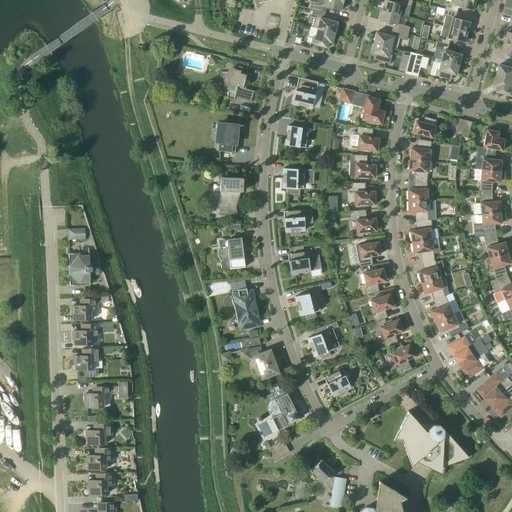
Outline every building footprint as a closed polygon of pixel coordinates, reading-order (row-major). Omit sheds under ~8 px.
[(341,10),(343,0),(324,0),(324,4),(310,1),(308,8),(313,9),(325,12),(326,7),(341,10)] [(411,7),(413,0),(410,0),(399,0),(399,3),(386,0),(384,0),(382,10),(399,14),(406,16),(409,6),(411,7)] [(451,0),(450,4),(447,3),(445,9),(457,12),(458,6),(473,10),(475,0),(451,0)] [(339,24),(337,24),(338,22),(328,20),(328,19),(324,17),(325,12),(313,9),(311,16),(315,17),(312,27),(317,28),(335,32),(335,31),(337,31),(339,24)] [(455,18),(457,12),(445,9),(443,15),(446,16),(443,26),(467,32),(470,22),(455,18)] [(397,24),(399,14),(382,10),(379,20),(393,24),(392,30),(398,31),(408,34),(410,27),(397,24)] [(296,35),(299,23),(292,21),(289,34),(296,35)] [(464,43),(467,32),(443,26),(441,36),(438,35),(437,42),(448,45),(450,39),(464,43)] [(332,43),(335,32),(317,28),(315,38),(312,37),(310,43),(327,48),(328,42),(332,43)] [(406,41),(408,34),(398,31),(392,30),(390,36),(376,32),(373,43),(391,47),(397,49),(399,39),(406,41)] [(414,35),(412,48),(418,49),(420,36),(414,35)] [(447,50),(448,45),(437,42),(435,48),(439,49),(437,59),(436,58),(435,59),(459,65),(461,54),(447,50)] [(511,54),(511,43),(506,42),(503,53),(511,54)] [(388,57),(391,47),(373,43),(371,53),(374,54),(373,60),(390,64),(391,58),(388,57)] [(407,64),(413,66),(416,54),(410,52),(407,64)] [(413,66),(420,68),(423,55),(416,54),(413,66)] [(217,58),(210,56),(208,63),(215,64),(217,58)] [(456,75),(459,65),(435,59),(431,75),(451,80),(452,74),(456,75)] [(405,73),(411,75),(413,66),(407,64),(405,73)] [(511,67),(500,64),(497,75),(511,78),(511,67)] [(251,102),(253,91),(255,92),(256,91),(245,89),(246,86),(248,85),(249,85),(249,83),(250,82),(249,81),(248,80),(247,79),(245,79),(246,75),(241,73),(243,67),(235,65),(234,69),(231,68),(227,74),(229,76),(228,80),(225,81),(225,88),(229,89),(227,98),(234,100),(235,98),(251,102)] [(413,66),(411,75),(417,76),(417,77),(420,68),(413,66)] [(378,72),(377,80),(389,81),(390,74),(378,72)] [(511,78),(497,75),(495,85),(498,86),(497,92),(511,95),(511,78)] [(299,77),(298,79),(299,79),(299,78),(300,78),(297,93),(295,93),(292,103),(312,108),(318,82),(299,77)] [(351,104),(354,91),(342,88),(339,101),(351,104)] [(368,121),(367,123),(375,125),(375,123),(381,124),(384,112),(377,110),(379,100),(367,97),(362,120),(368,121)] [(413,132),(432,137),(436,120),(424,117),(423,123),(416,121),(413,132)] [(462,132),(465,120),(459,118),(456,131),(462,132)] [(214,120),(212,142),(216,143),(215,150),(234,152),(237,123),(214,120)] [(468,138),(472,122),(465,120),(462,132),(461,136),(468,138)] [(306,148),(308,128),(288,125),(286,145),(306,148)] [(352,148),(357,148),(363,149),(363,151),(371,153),(371,150),(377,151),(378,138),(370,137),(371,128),(358,127),(357,133),(354,132),(352,134),(350,145),(352,148)] [(483,147),(496,149),(502,151),(504,139),(497,138),(499,132),(487,129),(483,147)] [(410,159),(429,161),(431,141),(419,139),(418,149),(411,148),(410,159)] [(458,155),(459,146),(452,145),(451,154),(458,155)] [(495,159),(496,149),(483,147),(482,158),(476,158),(475,169),(500,171),(501,160),(495,159)] [(356,161),(355,176),(361,177),(361,179),(369,179),(369,177),(375,177),(375,165),(367,164),(367,155),(354,155),(354,161),(356,161)] [(427,180),(429,161),(410,159),(409,170),(415,171),(414,180),(427,180)] [(314,170),(304,169),(284,168),(283,188),(287,188),(287,194),(300,195),(300,189),(303,189),(304,183),(313,183),(314,170)] [(499,182),(500,171),(475,169),(474,180),(480,180),(479,191),(492,192),(493,182),(499,182)] [(243,192),(243,188),(243,178),(220,177),(220,191),(216,206),(216,207),(219,207),(219,214),(238,215),(236,207),(241,192),(243,192)] [(427,200),(427,180),(414,180),(415,189),(408,189),(408,201),(427,200)] [(355,189),(355,204),(361,204),(361,207),(369,207),(369,204),(375,204),(374,191),(365,192),(365,183),(352,183),(352,189),(355,189)] [(493,202),(492,192),(479,191),(481,214),(500,212),(499,201),(493,202)] [(428,220),(428,219),(427,200),(408,201),(409,212),(415,211),(415,221),(428,220)] [(312,210),(304,211),(304,210),(284,211),(285,231),(291,231),(291,235),(300,235),(299,230),(305,230),(305,223),(313,223),(312,210)] [(348,218),(353,218),(355,217),(357,232),(363,232),(363,234),(371,234),(371,231),(376,231),(375,218),(366,219),(366,210),(348,211),(348,218)] [(483,236),(496,234),(495,224),(501,223),(500,212),(481,214),(482,223),(473,224),(475,237),(483,236)] [(412,242),(431,239),(429,230),(432,229),(431,219),(428,219),(428,220),(415,221),(417,230),(410,231),(412,242)] [(85,228),(68,229),(68,240),(85,239),(85,228)] [(489,258),(508,253),(505,242),(498,243),(496,234),(483,236),(489,258)] [(246,260),(245,252),(243,252),(241,238),(227,240),(228,248),(219,249),(219,251),(218,252),(218,253),(218,255),(218,256),(219,258),(220,259),(221,260),(222,260),(222,261),(221,262),(222,270),(245,267),(244,260),(246,260)] [(439,244),(432,246),(431,239),(412,242),(414,253),(420,252),(422,261),(434,258),(433,253),(440,252),(439,244)] [(360,267),(373,265),(371,256),(380,254),(378,242),(372,243),(372,241),(364,242),(364,244),(358,245),(361,260),(358,260),(360,267)] [(311,271),(310,269),(321,268),(320,265),(319,254),(308,256),(307,251),(304,251),(303,245),(292,247),(293,253),(287,254),(291,274),(311,271)] [(90,266),(89,253),(69,253),(70,285),(90,285),(90,271),(92,270),(92,268),(91,267),(90,266)] [(495,279),(507,275),(504,265),(511,263),(508,253),(489,258),(495,279)] [(418,272),(421,282),(440,277),(438,271),(444,269),(442,261),(435,263),(434,258),(422,261),(424,270),(418,272)] [(360,285),(362,295),(379,291),(377,283),(386,281),(383,268),(377,270),(376,267),(369,269),(369,272),(363,273),(366,283),(360,285)] [(507,275),(495,279),(489,282),(495,293),(492,294),(497,303),(496,303),(496,304),(505,299),(511,295),(511,283),(511,284),(507,275)] [(444,276),(440,277),(421,282),(424,293),(431,291),(433,300),(445,296),(445,295),(449,294),(444,276)] [(320,290),(331,287),(330,281),(318,284),(320,290)] [(229,304),(233,303),(240,330),(261,326),(257,307),(253,289),(247,290),(246,288),(238,290),(238,293),(228,296),(226,296),(225,297),(224,299),(225,301),(225,302),(226,303),(228,304),(229,304)] [(320,311),(315,291),(295,296),(301,316),(306,314),(307,318),(316,316),(315,312),(320,311)] [(373,315),(375,321),(388,317),(385,309),(393,306),(389,294),(384,296),(383,294),(376,296),(376,298),(371,300),(375,314),(373,315)] [(510,309),(503,312),(501,313),(504,320),(511,316),(511,295),(505,299),(510,309)] [(436,322),(453,314),(445,296),(433,300),(437,309),(431,311),(436,322)] [(469,299),(472,305),(478,302),(476,296),(469,299)] [(80,299),(81,306),(73,306),(73,315),(74,315),(74,320),(91,319),(91,311),(98,311),(97,299),(80,299)] [(453,314),(436,322),(440,332),(446,329),(450,337),(469,328),(466,323),(459,326),(453,314)] [(385,324),(380,327),(385,340),(383,341),(386,347),(398,342),(395,334),(403,331),(398,319),(393,321),(392,319),(384,322),(385,324)] [(81,324),(82,330),(73,331),(74,340),(75,340),(75,345),(92,344),(92,336),(99,336),(98,324),(81,324)] [(356,338),(363,336),(360,328),(353,329),(356,338)] [(332,329),(327,331),(327,330),(308,338),(315,356),(320,354),(322,358),(330,355),(328,351),(334,349),(339,347),(332,329)] [(470,331),(465,333),(469,343),(474,341),(470,331)] [(488,334),(480,339),(484,345),(491,340),(488,334)] [(246,347),(260,344),(259,337),(244,340),(246,347)] [(458,362),(484,346),(480,339),(470,346),(464,337),(448,347),(458,362)] [(489,342),(484,346),(458,362),(467,378),(484,368),(478,358),(488,352),(487,350),(492,347),(489,342)] [(396,368),(400,374),(411,368),(407,359),(415,355),(409,344),(404,347),(403,345),(396,348),(397,350),(391,353),(398,367),(396,368)] [(270,350),(262,353),(260,346),(238,351),(240,360),(251,358),(251,357),(255,356),(256,360),(255,362),(255,364),(255,367),(256,369),(257,370),(259,372),(261,373),(263,377),(278,372),(270,350)] [(76,370),(84,369),(85,376),(97,376),(97,368),(93,369),(93,361),(100,361),(99,349),(82,349),(83,355),(74,356),(75,365),(76,365),(76,370)] [(223,363),(231,361),(230,353),(222,354),(223,363)] [(333,396),(338,393),(340,397),(348,393),(346,389),(351,387),(342,369),(324,377),(333,396)] [(488,403),(511,382),(507,377),(503,380),(496,372),(476,390),(488,403)] [(380,387),(385,385),(380,373),(374,376),(380,387)] [(119,398),(127,398),(127,381),(118,382),(118,386),(116,386),(116,394),(119,394),(119,398)] [(511,382),(488,403),(501,417),(511,406),(511,400),(508,396),(511,392),(511,382)] [(110,394),(110,386),(93,387),(93,393),(85,393),(85,402),(86,402),(86,407),(103,407),(103,399),(110,398),(110,394)] [(295,413),(297,413),(287,393),(274,399),(281,413),(272,418),(278,431),(293,423),(292,422),(298,419),(295,413)] [(444,474),(445,468),(445,465),(472,456),(465,448),(464,451),(445,431),(444,431),(444,429),(439,424),(433,424),(428,428),(428,431),(425,430),(408,411),(394,440),(403,441),(412,468),(419,462),(444,474)] [(94,424),(94,430),(86,430),(87,439),(88,439),(88,444),(105,444),(105,436),(112,435),(111,423),(94,424)] [(273,461),(282,456),(290,452),(283,440),(271,447),(267,442),(264,444),(273,461)] [(95,449),(95,455),(87,455),(88,464),(89,464),(89,469),(106,468),(106,461),(113,460),(112,448),(95,449)] [(341,507),(346,480),(346,479),(335,477),(332,475),(334,472),(321,459),(311,470),(324,483),(325,482),(333,489),(331,501),(333,501),(332,505),(330,505),(341,507)] [(96,474),(96,480),(88,480),(89,489),(90,489),(90,494),(107,494),(106,485),(113,485),(113,473),(96,474)] [(402,511),(400,503),(407,498),(379,481),(375,507),(373,508),(372,506),(365,505),(360,509),(359,511),(402,511)] [(115,511),(115,502),(97,503),(97,511),(115,511)]
